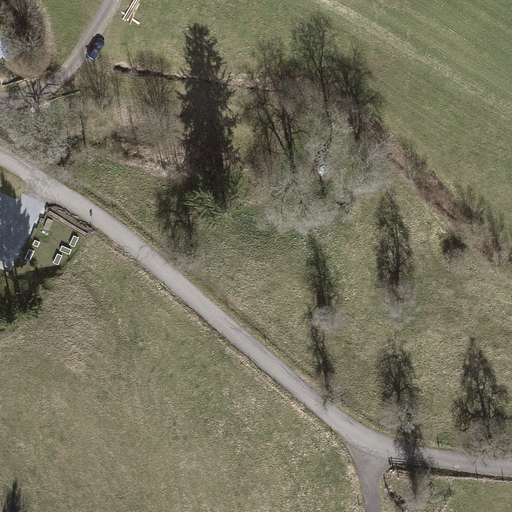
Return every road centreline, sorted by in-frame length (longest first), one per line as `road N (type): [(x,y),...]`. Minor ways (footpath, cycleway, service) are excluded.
road 1 (track): [(379,444),(335,418),(80,207)]
road 2 (track): [(511,469),(379,444)]
road 3 (track): [(117,0),(71,75),(40,97)]
